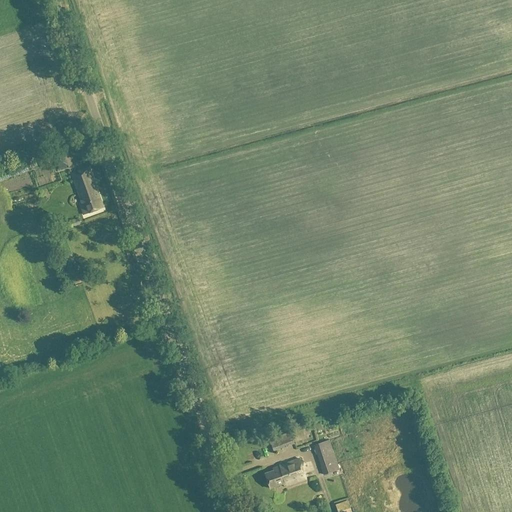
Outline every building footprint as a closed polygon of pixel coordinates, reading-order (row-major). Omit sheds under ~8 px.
[(78,144),(76,140),(65,144),(67,149),(78,144)] [(68,166),(61,146),(50,150),(57,170),(68,166)] [(82,205),(80,206),(83,215),(103,209),(89,168),(71,174),(82,205)] [(73,226),(71,222),(55,228),(56,232),(73,226)] [(77,271),(71,273),(73,280),(80,278),(77,271)] [(278,438),(269,442),(273,451),(281,448),(278,438)] [(334,456),(333,456),(328,441),(313,446),(317,461),(318,461),(320,467),(319,467),(323,476),(339,470),(334,456)] [(297,460),(271,469),(272,471),(264,474),(269,489),(284,484),(285,487),(304,480),(297,460)]
